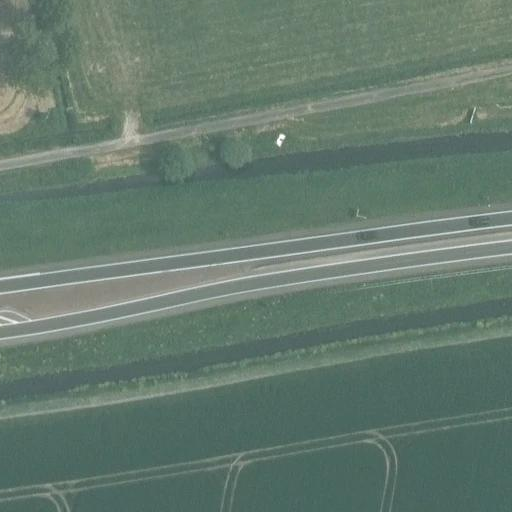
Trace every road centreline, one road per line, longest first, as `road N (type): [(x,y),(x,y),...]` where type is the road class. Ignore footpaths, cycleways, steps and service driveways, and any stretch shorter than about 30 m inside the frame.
road 1 (track): [(0,164),(511,70)]
road 2 (trunk): [(0,332),(328,272),(511,248)]
road 3 (trunk): [(511,221),(0,288)]
